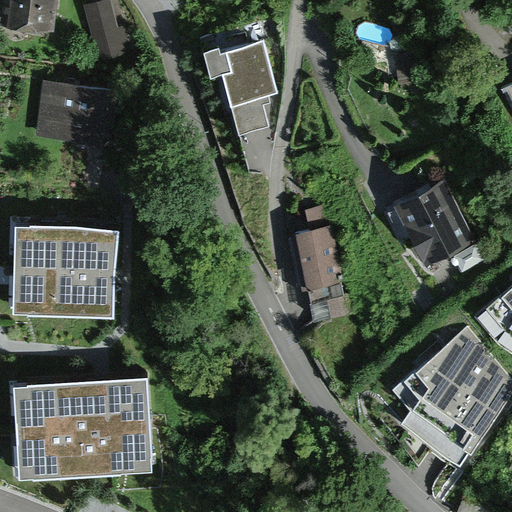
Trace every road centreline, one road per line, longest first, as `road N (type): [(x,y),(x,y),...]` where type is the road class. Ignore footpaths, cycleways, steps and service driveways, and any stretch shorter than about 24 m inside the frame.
road 1 (residential): [(146,0),(273,321)]
road 2 (residential): [(273,321),(293,310),(276,195),(296,37)]
road 3 (residential): [(273,321),(321,400),(428,511)]
road 4 (residential): [(296,37),(314,43),(340,124),(375,175)]
